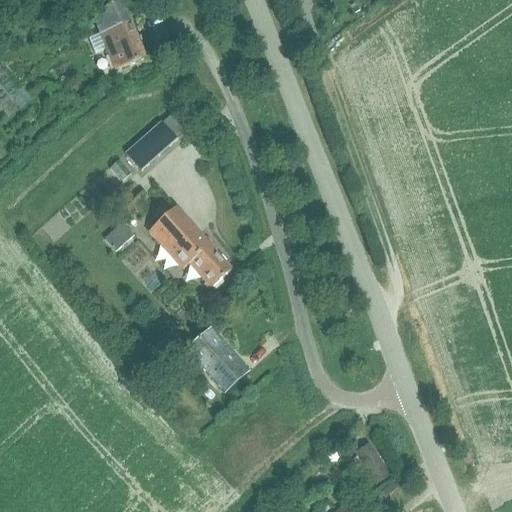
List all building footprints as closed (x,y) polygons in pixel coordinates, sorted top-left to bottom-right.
[(127,3),(95,15),(118,75),(149,63),(127,3)] [(96,26),(84,30),(90,46),(102,41),(96,26)] [(161,124),(125,155),(141,173),(177,141),(161,124)] [(116,152),(107,160),(121,176),(130,168),(116,152)] [(193,227),(177,209),(151,233),(184,271),(191,267),(211,289),(231,272),(192,228),(193,227)] [(122,225),(104,241),(115,254),(133,237),(122,225)] [(212,332),(188,353),(225,395),(248,374),(212,332)] [(260,390),(252,396),(263,411),(272,405),(260,390)] [(369,446),(355,455),(376,486),(389,477),(369,446)]
